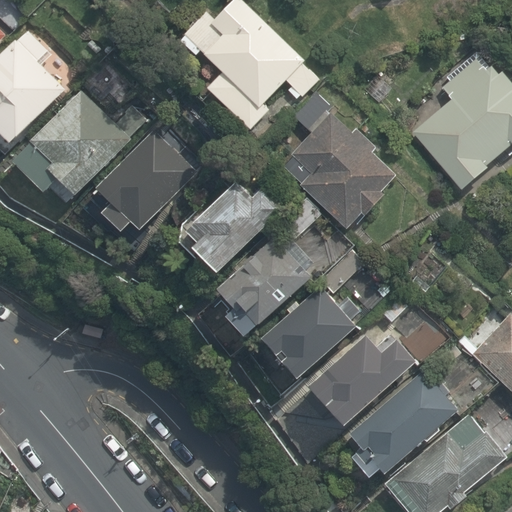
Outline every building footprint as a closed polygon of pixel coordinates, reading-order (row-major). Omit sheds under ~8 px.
[(208,10),(181,38),(198,55),(203,50),(260,107),(289,82),(306,94),(324,78),(244,0),(236,0),(218,19),(208,10)] [(0,46),(10,36),(0,26),(0,46)] [(52,73),(64,60),(34,33),(0,70),(0,121),(28,146),(75,93),(52,73)] [(482,69),(468,60),(438,87),(450,99),(416,131),(469,187),(511,148),(511,95),(511,94),(511,93),(511,86),(491,63),(482,69)] [(60,199),(71,184),(90,197),(137,139),(83,96),(24,171),(60,199)] [(334,113),(295,155),(314,174),(304,186),(353,229),(400,178),(334,113)] [(203,169),(159,128),(101,190),(140,229),(203,169)] [(259,194),(245,179),(191,234),(207,244),(203,251),(229,274),(291,205),(268,184),(259,194)] [(318,272),(276,234),(222,292),(237,304),(230,314),(252,337),(318,272)] [(322,288),(265,338),(300,377),(358,326),(322,288)] [(511,318),(476,355),(511,387),(511,318)] [(370,334),(309,387),(346,425),(417,362),(399,341),(386,353),(370,334)] [(425,371),(354,434),(388,473),(458,409),(425,371)] [(449,431),(393,483),(416,511),(444,511),(506,457),(486,432),(464,450),(449,431)] [(0,473),(10,446),(0,442),(0,473)]
